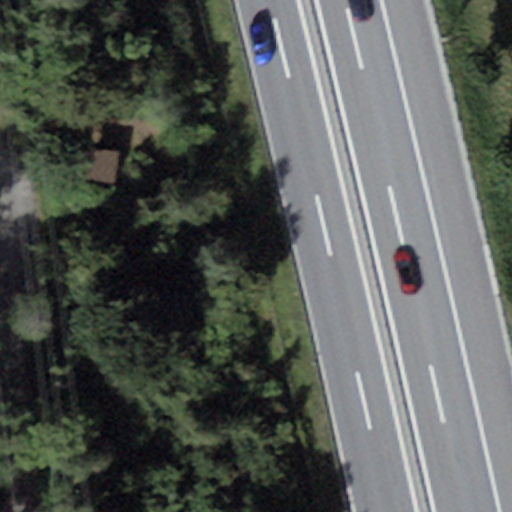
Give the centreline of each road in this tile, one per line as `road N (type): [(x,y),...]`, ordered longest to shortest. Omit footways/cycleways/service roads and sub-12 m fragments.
road 1 (trunk): [(270,0),(386,511)]
road 2 (trunk): [(468,511),(411,224),(355,0)]
road 3 (track): [(20,511),(0,218)]
